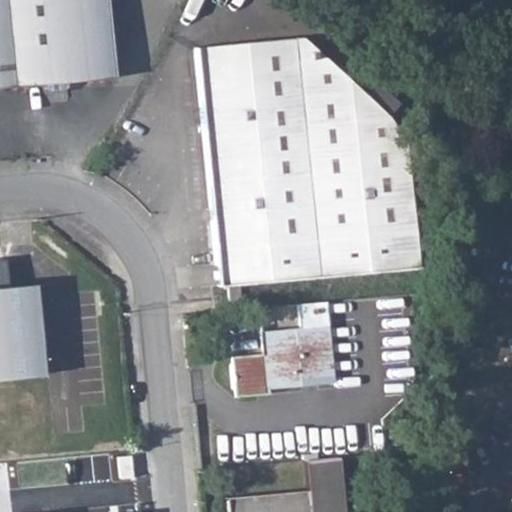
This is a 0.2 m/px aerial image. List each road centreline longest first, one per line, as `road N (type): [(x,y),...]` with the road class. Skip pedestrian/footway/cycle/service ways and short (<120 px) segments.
road 1 (residential): [(0,197),(41,193),(90,211),(132,240),(152,291),(172,511)]
road 2 (unknown): [(41,193),(92,137),(145,0)]
